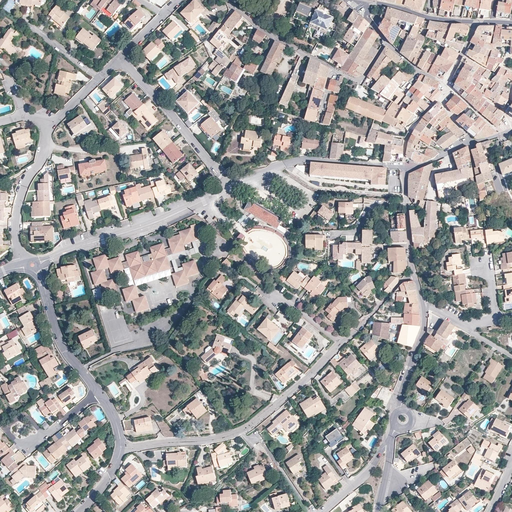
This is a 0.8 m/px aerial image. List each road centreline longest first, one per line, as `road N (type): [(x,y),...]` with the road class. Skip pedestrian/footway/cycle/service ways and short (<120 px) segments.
road 1 (residential): [(121,446),(241,430),(341,342)]
road 2 (residential): [(235,185),(32,264)]
road 3 (residential): [(404,167),(293,161),(235,185)]
road 4 (residential): [(120,58),(235,185)]
road 5 (residential): [(32,264),(19,257),(15,219),(43,154),(47,121)]
road 6 (residential): [(32,264),(60,343),(98,393)]
road 7 (residential): [(227,0),(263,31),(332,68)]
